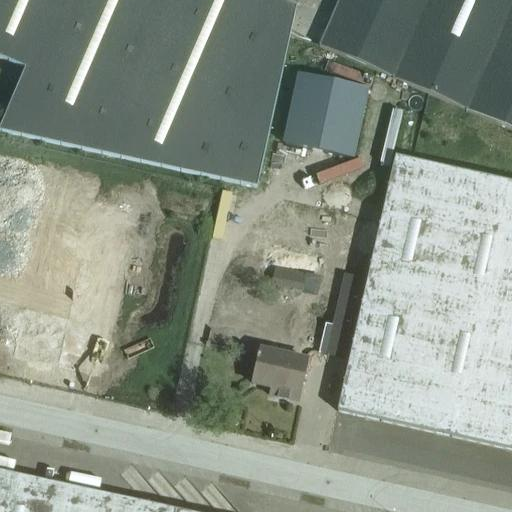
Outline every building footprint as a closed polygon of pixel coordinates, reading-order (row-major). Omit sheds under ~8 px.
[(294,10),(270,0),(0,0),(0,59),(27,71),(1,133),(257,188),(294,10)] [(392,80),(427,0),(339,0),(319,48),(392,80)] [(464,112),(511,2),(511,0),(427,0),(392,80),(464,112)] [(511,132),(511,2),(464,112),(511,132)] [(299,76),(284,146),(351,160),(366,90),(299,76)] [(350,330),(343,360),(349,361),(337,413),(511,452),(511,185),(394,159),(378,231),(355,332),(350,330)] [(23,312),(17,339),(13,358),(78,373),(93,305),(72,300),(81,261),(35,251),(21,312),(23,312)] [(343,360),(350,330),(325,325),(318,355),(343,360)] [(258,357),(256,357),(255,363),(257,363),(252,385),(271,390),(270,398),(297,404),(307,362),(260,351),(258,357)] [(168,511),(0,474),(0,511),(168,511)]
